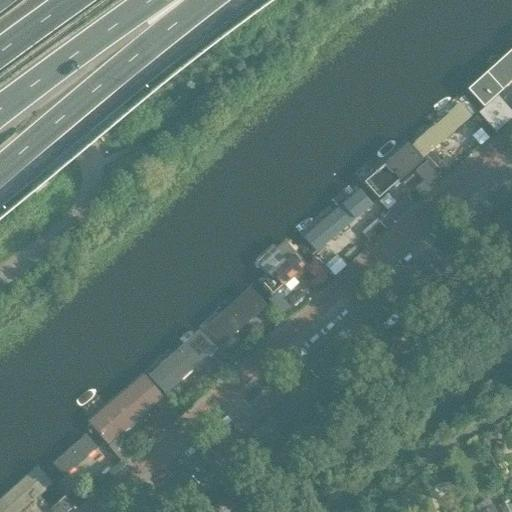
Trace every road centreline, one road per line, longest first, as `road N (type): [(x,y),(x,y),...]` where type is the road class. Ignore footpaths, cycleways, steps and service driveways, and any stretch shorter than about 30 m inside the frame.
road 1 (secondary): [(511,182),(142,511)]
road 2 (secondary): [(177,511),(511,208)]
road 3 (motorway): [(0,171),(188,0)]
road 4 (motorway): [(0,109),(150,0)]
